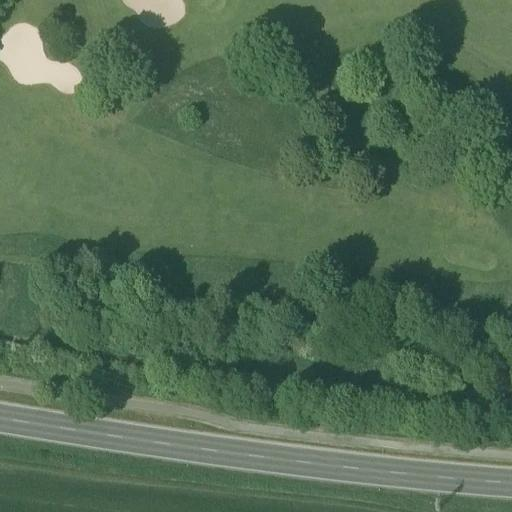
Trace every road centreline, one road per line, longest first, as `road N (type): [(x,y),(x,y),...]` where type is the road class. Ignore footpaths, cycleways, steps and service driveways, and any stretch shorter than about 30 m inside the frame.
road 1 (secondary): [(511,485),(296,463),(0,418)]
road 2 (unknown): [(0,336),(511,389)]
